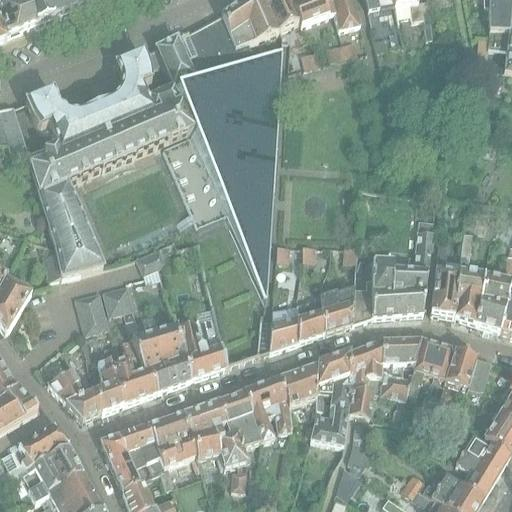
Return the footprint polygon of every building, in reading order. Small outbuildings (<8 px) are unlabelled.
[(115,74),(116,74),(120,84),(119,84),(120,88),(121,88),(121,89),(121,90),(122,91),(122,92),(122,94),(121,95),(121,96),(120,97),(120,98),(119,99),(120,99),(118,102),(116,105),(114,106),(113,107),(112,107),(110,108),(110,109),(100,114),(99,115),(99,116),(93,118),(93,117),(81,121),(80,121),(77,122),(78,122),(72,122),(67,121),(66,122),(62,119),(58,115),(58,114),(56,111),(55,111),(51,101),(52,101),(51,100),(52,100),(51,98),(49,99),(49,100),(25,109),(30,122),(34,130),(41,138),(52,145),(56,153),(44,157),(44,156),(27,163),(11,114),(0,116),(0,129),(8,150),(15,170),(27,166),(53,251),(56,260),(61,284),(61,285),(102,274),(81,226),(65,190),(118,168),(119,169),(133,163),(133,161),(187,138),(188,141),(161,152),(196,235),(224,223),(264,308),(265,308),(280,52),(253,63),(247,50),(278,37),(261,0),(251,0),(220,21),(186,40),(195,60),(189,62),(185,64),(176,45),(114,72),(115,74)] [(35,32),(23,0),(0,0),(0,28),(6,44),(20,39),(20,38),(22,38),(21,36),(26,35),(26,36),(35,32)] [(23,0),(35,32),(52,26),(87,12),(82,0),(23,0)] [(82,0),(87,12),(87,13),(119,0),(82,0)] [(303,0),(261,0),(278,37),(278,36),(297,28),(298,27),(292,14),(307,9),(303,0)] [(303,0),(307,9),(292,14),(298,27),(297,28),(299,32),(333,20),(333,19),(330,5),(329,0),(303,0)] [(329,0),(330,5),(333,19),(333,20),(337,36),(359,31),(351,0),(329,0)] [(393,12),(390,0),(363,0),(367,17),(378,15),(393,12)] [(390,0),(393,12),(394,11),(408,10),(411,25),(422,24),(426,44),(432,43),(428,10),(425,1),(421,2),(421,7),(416,8),(416,3),(413,4),(412,4),(411,0),(390,0)] [(488,36),(488,43),(487,54),(505,57),(503,78),(511,79),(511,0),(508,0),(507,37),(488,36)] [(487,0),(488,36),(507,37),(508,0),(487,0)] [(485,76),(487,54),(488,43),(477,42),(472,101),(484,96),(485,76)] [(386,43),(374,45),(376,56),(388,53),(386,43)] [(325,54),(329,68),(357,61),(353,47),(325,54)] [(299,60),(303,74),(319,70),(316,56),(299,60)] [(406,96),(387,100),(390,116),(409,112),(406,96)] [(352,330),(352,331),(371,325),(422,320),(432,227),(418,226),(413,268),(371,267),(371,270),(355,270),(354,292),(354,296),(352,330)] [(463,238),(459,265),(468,266),(471,239),(463,238)] [(438,248),(435,273),(430,320),(452,323),(458,281),(457,281),(458,276),(459,266),(445,265),(447,250),(438,248)] [(482,282),(476,330),(498,338),(505,303),(507,304),(510,290),(511,280),(511,253),(509,252),(502,283),(482,279),(482,282)] [(276,253),(275,268),(287,268),(288,253),(276,253)] [(301,253),(301,268),(313,268),(313,253),(301,253)] [(343,253),(342,269),(354,269),(355,253),(343,253)] [(158,255),(136,264),(142,279),(164,269),(158,255)] [(61,284),(56,260),(43,263),(49,287),(61,284)] [(458,281),(452,323),(476,330),(482,282),(482,279),(458,276),(457,281),(458,281)] [(5,284),(0,292),(0,333),(6,340),(28,302),(29,302),(30,299),(5,284)] [(505,303),(498,338),(511,341),(511,290),(510,290),(507,304),(505,303)] [(126,292),(114,295),(120,318),(132,315),(126,292)] [(335,297),(319,302),(324,340),(352,331),(352,330),(354,296),(354,292),(351,293),(335,298),(335,297)] [(120,318),(114,295),(102,298),(109,321),(120,318)] [(75,305),(78,317),(101,311),(98,299),(75,305)] [(318,303),(295,311),(298,349),(324,340),(319,302),(318,302),(318,303)] [(101,311),(78,317),(81,328),(104,322),(101,311)] [(271,327),(268,328),(267,344),(267,359),(298,349),(295,311),(295,312),(271,316),(271,327)] [(144,332),(129,337),(131,347),(132,347),(138,363),(143,376),(151,374),(156,398),(189,386),(176,332),(176,331),(157,337),(155,330),(157,329),(154,316),(141,319),(144,332)] [(104,322),(81,328),(84,340),(107,334),(104,322)] [(212,324),(176,332),(189,386),(224,374),(212,324)] [(381,348),(380,349),(379,384),(401,386),(401,371),(413,371),(418,347),(381,348)] [(409,386),(404,403),(414,405),(422,381),(437,386),(446,354),(419,347),(418,347),(413,371),(411,379),(409,386)] [(345,421),(347,421),(369,425),(373,401),(378,402),(378,404),(396,407),(395,415),(393,414),(391,430),(398,430),(399,418),(404,403),(409,386),(406,386),(401,386),(379,384),(380,349),(349,360),(346,393),(350,391),(345,421)] [(105,354),(108,364),(122,411),(156,398),(151,374),(143,376),(138,363),(118,370),(114,352),(105,354)] [(446,354),(437,386),(441,387),(443,387),(452,356),(449,355),(446,354)] [(452,356),(443,387),(467,394),(467,393),(471,380),(476,363),(452,356)] [(315,421),(314,429),(313,432),(313,431),(313,432),(311,441),(309,447),(342,453),(343,447),(347,421),(345,421),(350,391),(346,393),(349,360),(315,371),(315,405),(313,405),(313,406),(315,405),(315,416),(323,417),(323,410),(330,410),(329,422),(315,421)] [(467,393),(475,396),(481,396),(490,367),(476,363),(471,380),(467,393)] [(103,393),(92,397),(101,420),(122,411),(108,364),(96,368),(103,393)] [(0,403),(14,392),(0,369),(0,403)] [(315,371),(278,385),(288,414),(291,437),(292,437),(288,415),(313,406),(313,405),(315,405),(315,371)] [(46,391),(65,410),(82,402),(76,385),(72,376),(52,387),(46,391)] [(82,402),(65,410),(81,428),(101,420),(92,397),(82,402),(76,385),(82,402)] [(278,385),(241,398),(259,449),(272,445),(266,425),(274,422),(277,439),(291,437),(288,414),(278,385)] [(0,438),(28,422),(36,417),(14,392),(0,403),(0,438)] [(454,395),(443,392),(440,400),(452,403),(454,395)] [(506,406),(497,420),(511,429),(511,398),(508,396),(505,395),(500,403),(506,406)] [(241,398),(217,406),(224,431),(217,434),(220,443),(237,439),(243,454),(259,449),(241,398)] [(452,403),(440,400),(438,408),(449,411),(452,403)] [(217,406),(181,419),(193,462),(192,463),(192,465),(195,464),(197,467),(220,463),(223,474),(247,468),(247,467),(243,454),(237,439),(220,443),(217,434),(224,431),(217,406)] [(460,429),(460,428),(445,418),(439,427),(454,437),(460,429)] [(181,419),(144,433),(163,477),(158,480),(163,496),(175,492),(168,473),(192,465),(192,463),(193,462),(181,419)] [(511,429),(497,420),(483,443),(509,461),(511,456),(511,429)] [(414,424),(412,431),(423,434),(426,427),(414,424)] [(454,437),(449,444),(465,454),(454,471),(470,481),(463,493),(457,488),(457,489),(462,493),(482,506),(509,461),(490,448),(483,443),(483,444),(490,449),(488,453),(471,443),(474,438),(460,429),(454,437)] [(304,440),(311,441),(313,432),(313,431),(305,430),(304,440)] [(10,457),(7,458),(0,462),(13,487),(34,477),(33,474),(65,454),(67,453),(52,433),(15,455),(10,457)] [(144,433),(116,443),(124,461),(136,456),(145,474),(150,484),(158,480),(163,477),(144,433)] [(116,443),(99,449),(99,450),(121,499),(140,489),(135,478),(145,474),(136,456),(124,461),(116,443)] [(34,477),(13,487),(13,488),(21,484),(34,510),(44,504),(45,504),(48,503),(46,498),(81,480),(67,453),(65,454),(33,474),(34,477)] [(246,477),(231,476),(230,496),(244,497),(246,477)] [(412,478),(405,488),(431,506),(432,506),(433,507),(440,511),(477,511),(482,506),(462,493),(457,489),(456,489),(445,481),(435,496),(427,491),(428,489),(412,478)] [(81,511),(94,507),(81,480),(46,498),(48,503),(45,504),(49,511),(81,511)] [(431,506),(405,488),(400,496),(421,511),(440,511),(433,507),(432,506),(431,506)] [(140,490),(140,489),(121,499),(126,511),(153,511),(154,511),(172,505),(154,511),(143,489),(140,490)]
